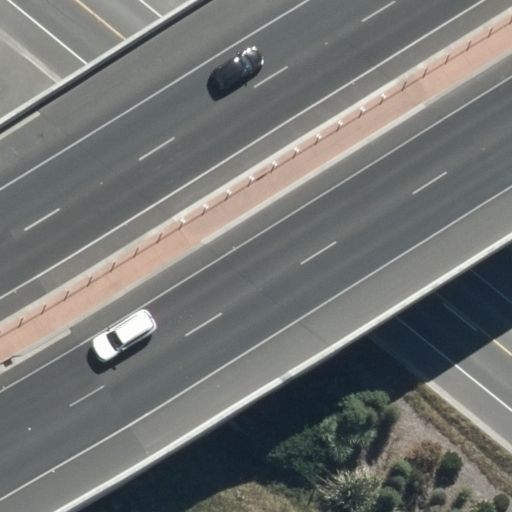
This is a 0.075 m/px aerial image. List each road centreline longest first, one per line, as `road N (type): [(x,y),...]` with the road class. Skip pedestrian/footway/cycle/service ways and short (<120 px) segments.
road 1 (motorway): [(511,131),(0,450)]
road 2 (unclassified): [(511,356),(67,0)]
road 3 (motorway): [(0,252),(397,0)]
